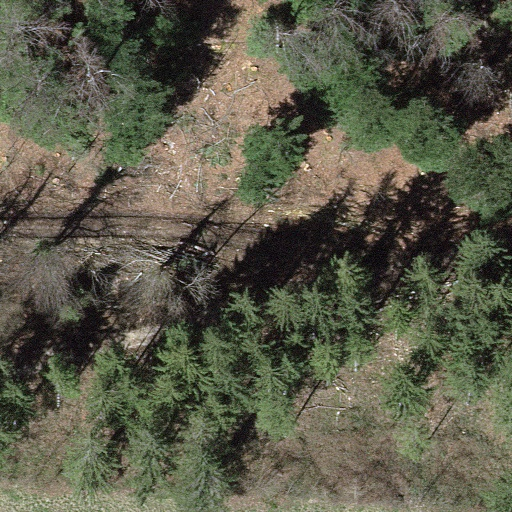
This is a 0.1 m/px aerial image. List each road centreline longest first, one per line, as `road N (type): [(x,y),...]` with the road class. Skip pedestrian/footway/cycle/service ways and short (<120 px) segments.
road 1 (track): [(511,243),(0,365)]
road 2 (track): [(415,267),(228,236),(0,233)]
